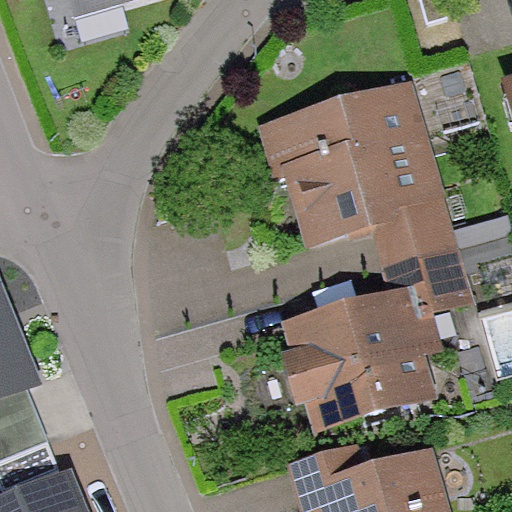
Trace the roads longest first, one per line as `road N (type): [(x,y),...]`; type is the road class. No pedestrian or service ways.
road 1 (residential): [(72,258),(137,144),(240,0)]
road 2 (residential): [(72,258),(166,511)]
